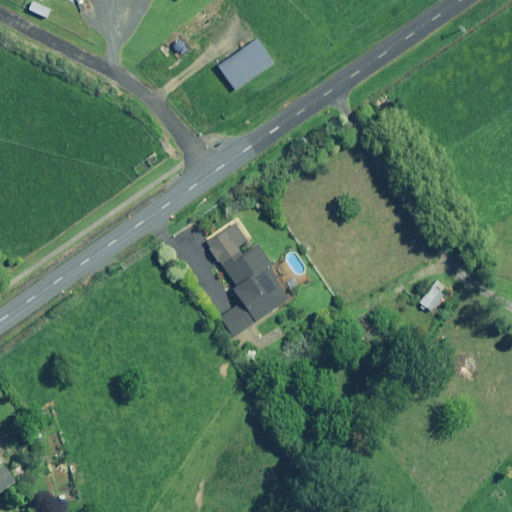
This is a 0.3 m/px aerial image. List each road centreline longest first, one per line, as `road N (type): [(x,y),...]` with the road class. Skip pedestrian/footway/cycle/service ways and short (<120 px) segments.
road 1 (unclassified): [(211,173),(459,0)]
road 2 (residential): [(211,173),(148,93),(0,14)]
road 3 (unclassified): [(0,320),(211,173)]
